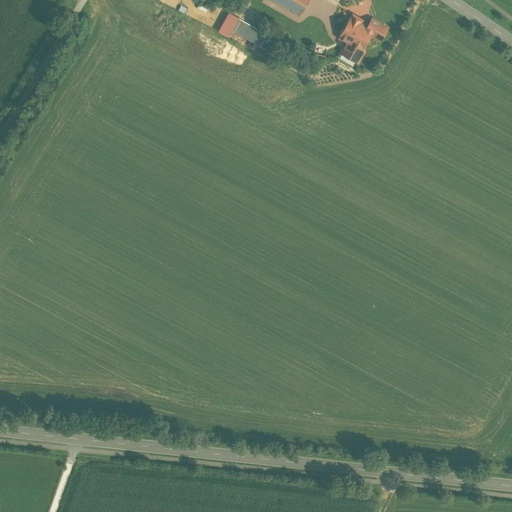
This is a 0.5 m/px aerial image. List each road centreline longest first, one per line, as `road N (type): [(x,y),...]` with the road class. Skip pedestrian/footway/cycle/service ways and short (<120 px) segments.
road 1 (secondary): [(511,486),(0,431)]
road 2 (unclassified): [(0,139),(84,0)]
